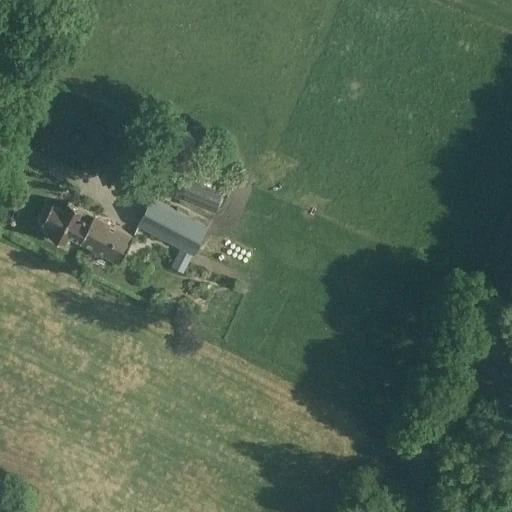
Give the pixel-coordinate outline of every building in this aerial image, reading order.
[(180,172),(171,194),(203,208),(212,185),(180,172)] [(152,197),(138,225),(191,251),(205,224),(152,197)] [(52,203),(43,221),(51,226),(47,233),(65,243),(69,235),(80,241),(93,215),(67,201),(63,208),(52,203)] [(93,215),(80,241),(119,261),(132,235),(93,215)] [(181,247),(171,266),(184,272),(193,254),(181,247)] [(233,287),(249,295),(253,285),(237,278),(233,287)]
